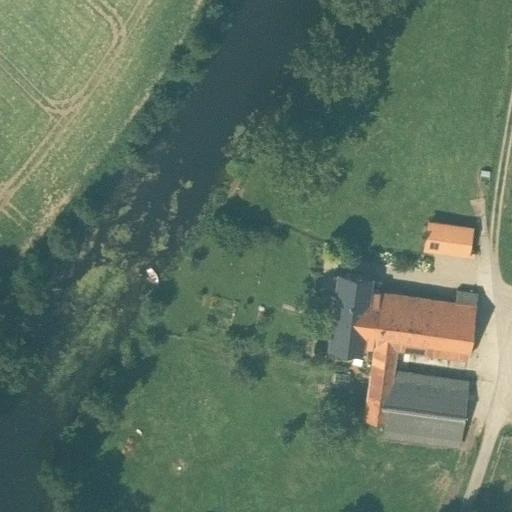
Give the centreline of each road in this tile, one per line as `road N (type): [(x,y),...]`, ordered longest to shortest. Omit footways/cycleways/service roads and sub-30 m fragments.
road 1 (track): [(511,122),(492,256),(511,300)]
road 2 (residential): [(465,511),(511,359)]
